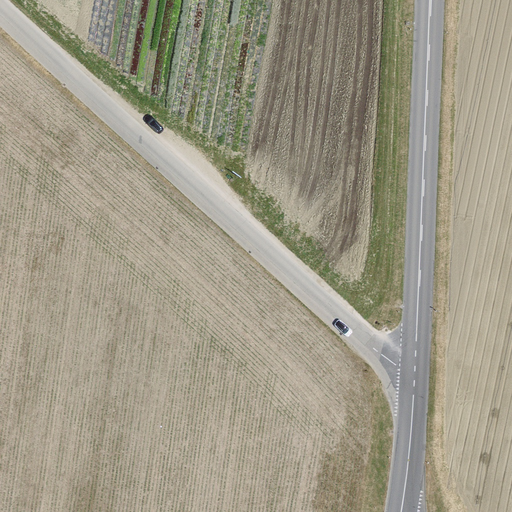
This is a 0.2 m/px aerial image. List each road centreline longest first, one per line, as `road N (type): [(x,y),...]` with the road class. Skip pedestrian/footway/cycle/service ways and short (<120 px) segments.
road 1 (unclassified): [(0,7),(413,383)]
road 2 (secondary): [(426,0),(413,383)]
road 3 (secondary): [(413,383),(400,511)]
